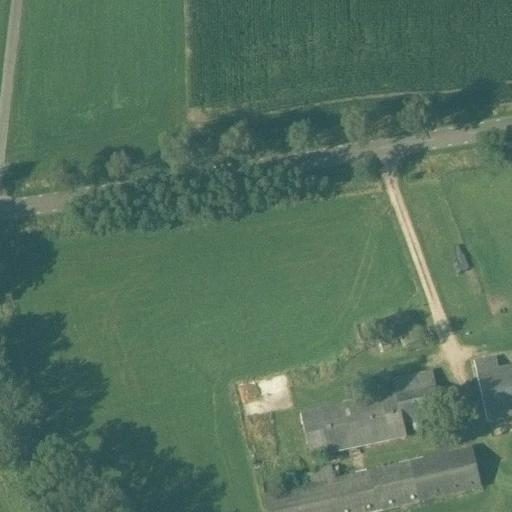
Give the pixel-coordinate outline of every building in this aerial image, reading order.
[(498,360),(476,365),(479,376),(489,423),(511,418),(511,368),(500,371),(498,360)] [(396,394),(301,414),(311,460),(408,439),(405,427),(443,419),(433,372),(393,380),(396,394)] [(464,450),(410,464),(420,505),(475,491),(464,450)] [(306,487),(265,497),(268,511),(388,511),(420,505),(410,464),(410,463),(335,480),(306,487)] [(316,474),(304,477),(306,487),(335,480),(332,468),(315,472),(316,474)]
